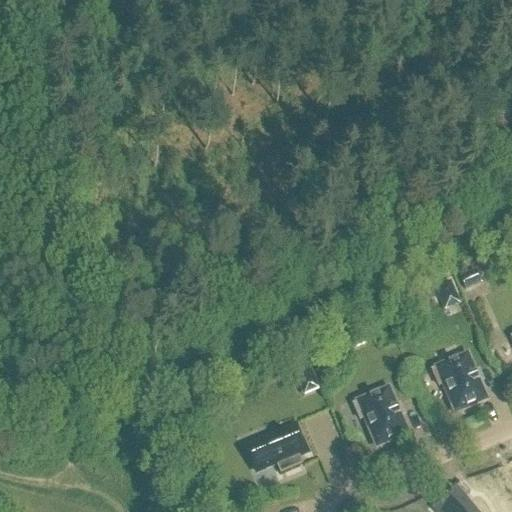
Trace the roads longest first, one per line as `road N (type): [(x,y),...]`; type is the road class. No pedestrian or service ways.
road 1 (track): [(511,213),(114,395),(80,421),(69,453),(78,491)]
road 2 (track): [(0,477),(103,493),(124,511)]
